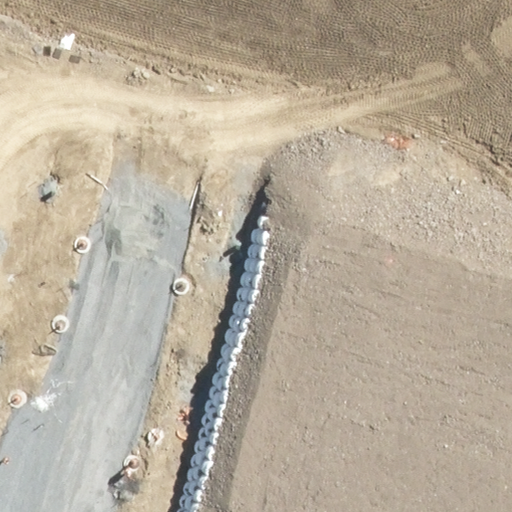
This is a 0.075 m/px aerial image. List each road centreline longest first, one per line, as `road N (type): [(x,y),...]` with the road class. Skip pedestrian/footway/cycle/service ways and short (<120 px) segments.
road 1 (residential): [(52,442),(173,0)]
road 2 (residential): [(52,442),(320,511)]
